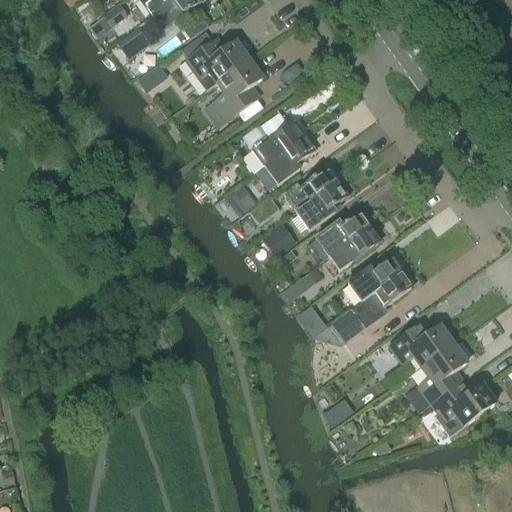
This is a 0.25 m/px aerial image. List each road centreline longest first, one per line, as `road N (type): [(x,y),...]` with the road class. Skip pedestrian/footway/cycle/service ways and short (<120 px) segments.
road 1 (residential): [(360,77),(466,213),(482,217),(508,194)]
road 2 (secondary): [(508,194),(400,45)]
